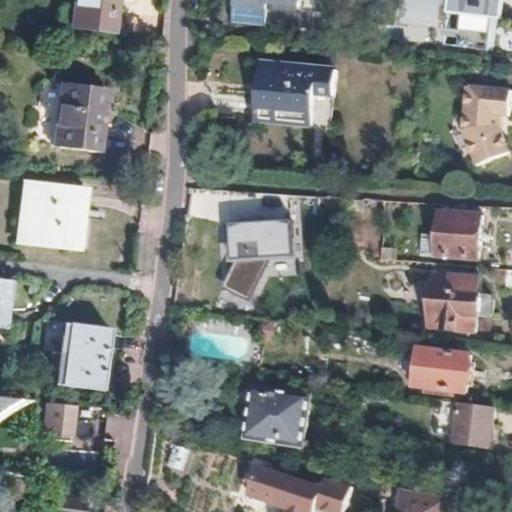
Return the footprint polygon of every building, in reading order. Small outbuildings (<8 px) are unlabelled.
[(122,28),(123,0),(80,0),(79,26),(122,28)] [(265,0),(296,5),(296,0),(229,0),(227,16),(260,22),(263,0),(265,0)] [(492,0),(445,0),(444,15),(460,17),(457,49),(487,52),(492,0)] [(330,91),(332,66),(255,60),(250,118),(311,123),(314,90),(330,91)] [(107,150),(116,85),(70,80),(61,144),(107,150)] [(328,124),(330,91),(314,90),(311,123),(328,124)] [(511,95),(471,91),(466,133),(480,169),(511,156),(511,152),(502,128),(504,117),(511,117),(511,95)] [(73,247),(81,188),(22,180),(14,240),(73,247)] [(416,254),(476,259),(480,221),(435,217),(434,236),(418,234),(416,254)] [(295,223),(235,225),(236,260),(225,278),(251,293),(270,260),(296,260),(295,223)] [(511,272),(511,254),(502,253),(500,271),(511,272)] [(511,272),(500,271),(497,290),(511,291),(511,272)] [(469,332),(475,280),(444,275),(444,281),(431,279),(430,289),(428,289),(425,311),(440,313),(439,323),(433,322),(432,328),(469,332)] [(53,384),(96,390),(106,327),(62,321),(53,384)] [(511,361),(511,345),(490,344),(489,359),(511,361)] [(460,396),(465,358),(415,352),(411,391),(460,396)] [(304,398),(251,390),(243,437),(296,446),(304,398)] [(0,402),(9,394),(0,392),(0,402)] [(70,435),(74,401),(43,398),(39,431),(70,435)] [(484,447),(490,408),(475,406),(451,403),(445,441),(484,447)] [(279,508),(277,511),(311,511),(313,511),(340,511),(348,490),(318,480),(315,489),(255,465),(244,496),(279,508)] [(78,511),(80,494),(49,490),(46,511),(78,511)] [(396,511),(442,511),(444,504),(401,494),(396,511)]
